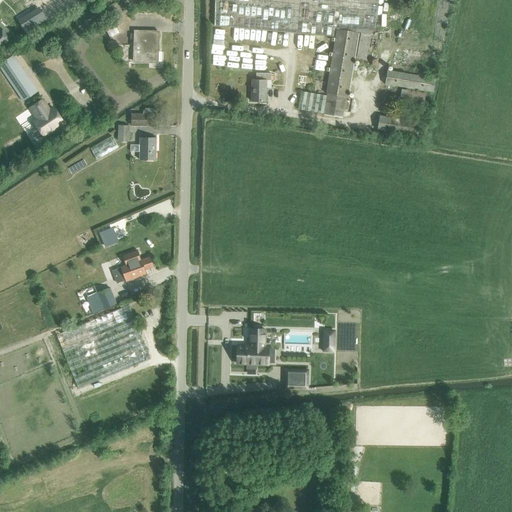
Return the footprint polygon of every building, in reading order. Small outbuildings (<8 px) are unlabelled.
[(58,0),(51,0),(32,14),(39,25),(64,9),(58,0)] [(377,0),(214,0),(214,26),(335,37),(336,29),(358,33),(360,33),(356,56),(357,59),(365,61),(371,37),(370,37),(370,35),(371,35),(375,27),(377,0)] [(382,5),(381,11),(395,14),(396,8),(382,5)] [(116,20),(103,27),(110,39),(122,33),(116,20)] [(0,32),(0,49),(12,37),(3,29),(0,32)] [(347,98),(358,33),(336,29),(335,37),(326,94),(347,98)] [(133,62),(141,62),(157,62),(158,32),(134,31),(134,45),(133,62)] [(25,100),(35,93),(11,58),(0,65),(25,100)] [(433,93),(435,79),(433,79),(387,70),(385,84),(433,93)] [(266,80),(271,81),(271,74),(256,73),(256,80),(251,80),(250,101),(265,102),(266,80)] [(423,106),(426,93),(401,89),(396,116),(405,117),(407,104),(423,106)] [(43,137),(63,123),(53,108),(47,112),(45,109),(47,108),(42,100),(30,108),(37,119),(33,122),(43,137)] [(131,126),(155,127),(155,114),(131,114),(131,126)] [(377,129),(417,136),(419,123),(379,116),(377,129)] [(128,125),(118,125),(117,141),(128,142),(128,125)] [(91,147),(97,159),(119,147),(113,135),(91,147)] [(140,160),(155,160),(155,138),(140,138),(140,160)] [(111,228),(99,233),(105,248),(117,243),(111,228)] [(125,266),(113,270),(118,283),(125,280),(126,282),(146,275),(145,270),(153,267),(149,257),(141,260),(137,251),(122,256),(125,266)] [(97,293),(87,297),(94,313),(116,305),(109,288),(97,293)] [(128,306),(56,335),(78,389),(150,359),(128,306)] [(237,346),(236,364),(247,364),(247,366),(246,369),(255,369),(256,366),(256,364),(267,365),(268,347),(264,347),(265,330),(250,329),(249,346),(237,346)] [(324,331),(323,351),(333,351),(334,331),(324,331)] [(285,370),(285,388),(307,389),(307,371),(285,370)] [(129,414),(138,410),(134,399),(125,403),(129,414)] [(110,408),(114,419),(124,416),(120,405),(110,408)]
